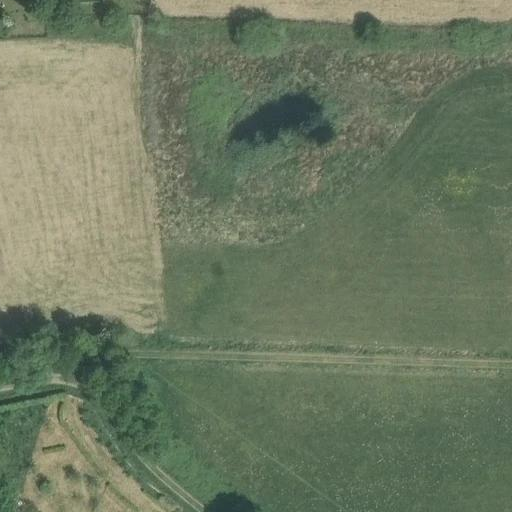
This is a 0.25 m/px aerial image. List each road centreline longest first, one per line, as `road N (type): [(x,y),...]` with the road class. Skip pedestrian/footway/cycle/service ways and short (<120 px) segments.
road 1 (track): [(71,376),(511,373)]
road 2 (track): [(199,511),(71,376),(0,387)]
